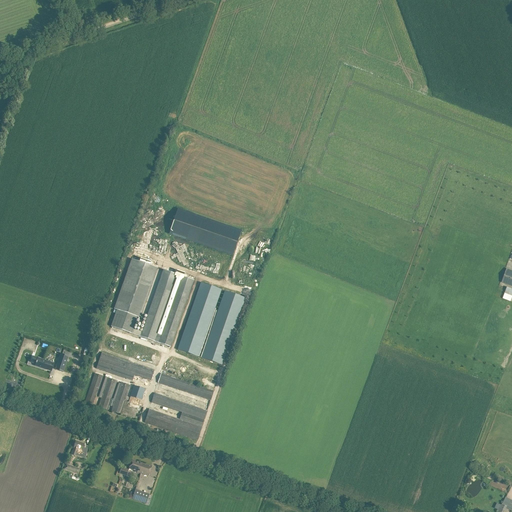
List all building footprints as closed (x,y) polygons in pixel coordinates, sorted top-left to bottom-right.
[(178,209),(169,234),(233,256),(241,231),(178,209)] [(117,310),(111,327),(132,334),(140,337),(159,343),(169,347),(194,281),(184,278),(186,274),(175,270),(174,274),(163,270),(142,331),(137,330),(133,329),(137,317),(140,318),(157,268),(131,259),(114,309),(117,310)] [(511,286),(511,270),(507,269),(502,283),(511,286)] [(201,283),(178,350),(222,365),(245,298),(201,283)] [(134,375),(151,380),(154,370),(102,353),(96,369),(132,381),(134,375)] [(61,354),(55,370),(63,372),(68,356),(61,354)] [(33,356),(31,364),(51,371),(54,363),(33,356)] [(98,407),(108,378),(95,373),(85,402),(98,407)] [(211,400),(214,391),(161,373),(158,383),(211,400)] [(113,406),(120,383),(118,382),(118,381),(108,378),(98,407),(108,410),(109,405),(113,406)] [(121,382),(120,383),(113,406),(111,411),(121,414),(125,401),(127,395),(130,396),(133,386),(121,382)] [(133,386),(130,396),(130,397),(141,400),(145,390),(133,386)] [(146,418),(145,422),(197,440),(199,436),(207,411),(155,393),(150,406),(154,407),(153,411),(149,409),(146,418)] [(128,402),(130,403),(139,406),(141,400),(130,397),(128,402)] [(129,407),(130,403),(128,402),(125,401),(121,414),(135,419),(138,410),(129,407)] [(73,448),(74,448),(73,451),(72,455),(75,456),(76,455),(82,457),(84,451),(82,451),(85,444),(76,441),(73,448)] [(141,469),(142,466),(143,464),(132,460),(129,469),(136,471),(135,472),(141,474),(142,469),(141,469)] [(78,474),(80,469),(65,464),(64,469),(78,474)] [(143,464),(142,466),(141,469),(142,469),(141,474),(148,477),(152,467),(143,464)] [(119,474),(126,476),(128,470),(121,468),(119,474)] [(146,504),(149,495),(136,490),(134,493),(132,499),(132,500),(146,504)]
